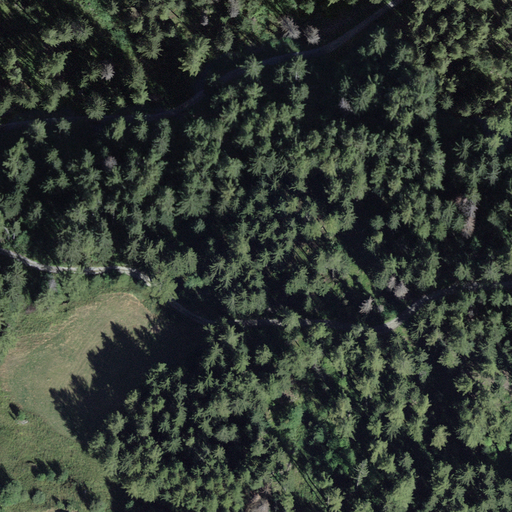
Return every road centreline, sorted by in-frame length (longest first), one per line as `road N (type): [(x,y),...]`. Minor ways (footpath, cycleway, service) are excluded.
road 1 (track): [(0,251),(168,313),(317,333),(402,330),(430,305),(511,293)]
road 2 (track): [(403,0),(326,47),(259,63),(166,112),(0,123)]
